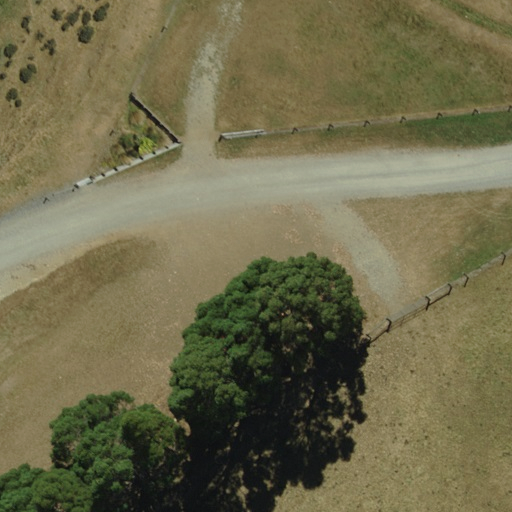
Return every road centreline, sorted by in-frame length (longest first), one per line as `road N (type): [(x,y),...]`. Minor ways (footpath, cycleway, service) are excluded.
road 1 (track): [(0,240),(69,214),(295,182),(511,164)]
road 2 (track): [(193,196),(0,380)]
road 3 (track): [(193,196),(180,76),(220,0)]
